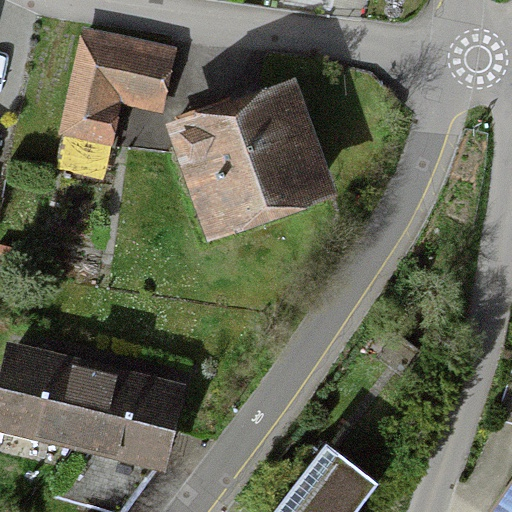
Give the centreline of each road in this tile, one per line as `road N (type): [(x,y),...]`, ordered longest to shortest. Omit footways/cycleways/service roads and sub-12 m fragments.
road 1 (residential): [(190,511),(386,235),(427,131),(477,59)]
road 2 (residential): [(477,59),(58,0)]
road 3 (residential): [(426,511),(497,287),(511,197)]
